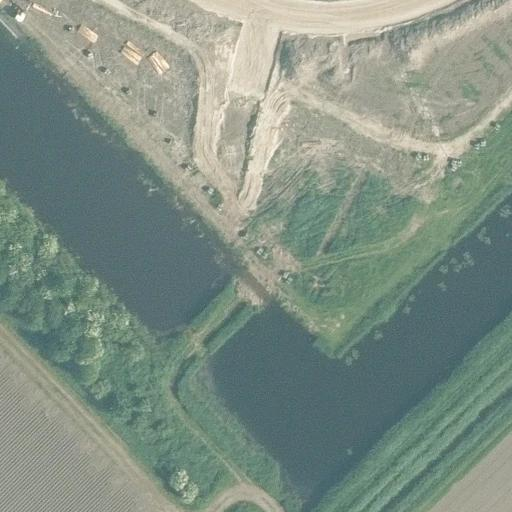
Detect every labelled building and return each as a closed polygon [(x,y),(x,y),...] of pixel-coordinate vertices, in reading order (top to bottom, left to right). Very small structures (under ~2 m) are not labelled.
[(62,0),(59,3),(60,4),(86,30),(105,11),(96,2),(98,0),(62,0)] [(452,33),(428,46),(445,80),(481,61),(469,37),(458,44),(452,33)] [(167,50),(161,73),(175,77),(178,65),(213,75),(221,46),(185,36),(180,53),(167,50)] [(409,69),(397,75),(410,98),(445,80),(428,46),(403,59),(409,69)] [(292,63),(280,94),(323,110),(335,79),(331,77),(332,73),(321,69),(320,73),(292,63)] [(263,152),(263,153),(300,163),(311,124),(285,117),(282,129),(271,126),(264,152),(263,152)] [(344,124),(320,136),(339,172),(373,155),(360,130),(350,135),(344,124)] [(263,154),(256,180),(267,182),(264,195),(289,202),(293,189),(300,163),(263,153),(263,154)] [(373,155),(339,172),(358,208),(381,195),(376,184),(386,179),(373,155)]
